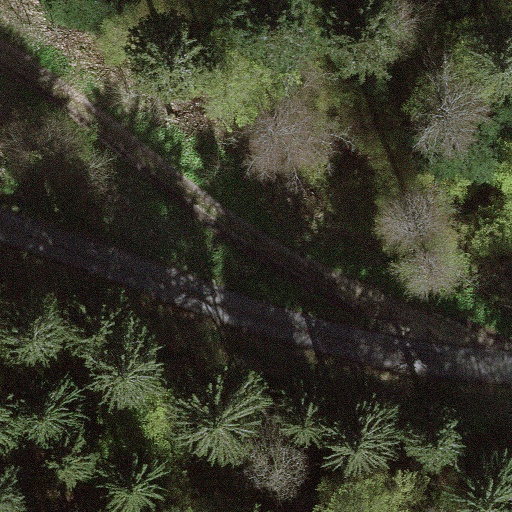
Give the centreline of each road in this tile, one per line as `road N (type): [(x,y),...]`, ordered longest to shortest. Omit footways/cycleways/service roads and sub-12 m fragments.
road 1 (track): [(491,368),(235,225),(0,44)]
road 2 (unclassified): [(511,369),(407,354),(232,310),(0,224)]
